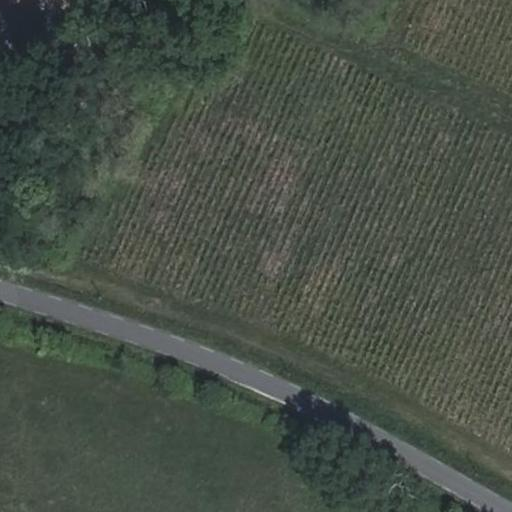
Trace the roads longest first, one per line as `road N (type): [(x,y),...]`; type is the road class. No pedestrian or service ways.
road 1 (residential): [(511,502),(292,385),(134,324),(0,287)]
road 2 (track): [(104,0),(0,78)]
